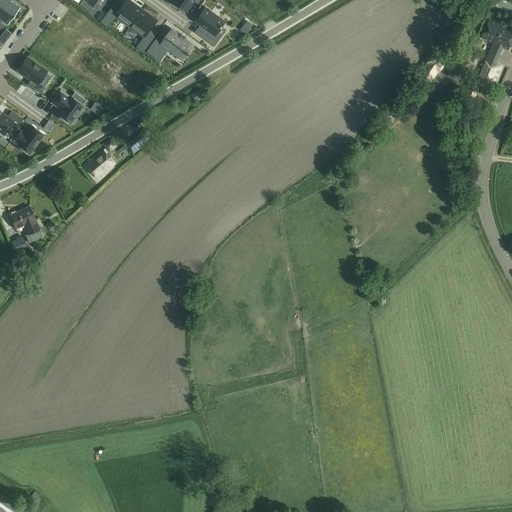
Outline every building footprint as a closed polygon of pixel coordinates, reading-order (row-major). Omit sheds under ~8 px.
[(0,0),(0,13),(9,0),(0,0)] [(9,0),(0,13),(0,22),(5,26),(19,7),(19,6),(19,7),(15,3),(10,0),(9,0)] [(84,0),(88,2),(84,7),(94,15),(98,9),(95,6),(99,0),(84,0)] [(127,0),(122,6),(117,14),(131,25),(143,9),(130,0),(127,0)] [(174,0),(174,1),(187,11),(194,1),(199,4),(201,0),(174,0)] [(113,5),(106,14),(111,18),(118,9),(113,5)] [(206,8),(196,21),(204,26),(198,34),(215,46),(221,38),(216,34),(221,27),(222,28),(224,26),(223,25),(225,22),(206,8)] [(143,9),(131,25),(146,36),(151,28),(157,20),(143,9)] [(103,12),(97,19),(101,22),(106,14),(103,12)] [(502,67),(497,65),(498,61),(498,60),(499,56),(500,56),(504,48),(509,50),(511,43),(511,28),(491,19),(483,38),(495,44),(487,61),(478,83),(493,89),(502,67)] [(6,30),(0,37),(0,43),(3,46),(11,34),(6,30)] [(154,41),(146,52),(153,57),(158,50),(162,52),(166,47),(183,59),(187,53),(188,53),(189,51),(193,45),(184,39),(180,36),(172,30),(163,42),(161,45),(154,41)] [(150,33),(144,42),(148,45),(155,36),(150,33)] [(434,55),(420,74),(430,81),(438,70),(439,71),(445,63),(434,55)] [(26,58),(17,70),(30,79),(27,84),(40,93),(44,87),(38,82),(46,72),(26,58)] [(475,83),(469,95),(475,98),(480,86),(475,83)] [(60,89),(51,102),(57,107),(58,106),(61,108),(57,114),(70,124),(73,119),(75,120),(80,114),(78,112),(83,106),(82,105),(86,100),(75,92),(71,97),(60,89)] [(191,95),(196,102),(204,95),(199,89),(191,95)] [(11,111),(8,115),(20,124),(23,120),(11,111)] [(0,131),(1,133),(5,127),(6,128),(7,126),(11,120),(6,117),(6,116),(5,116),(0,112),(0,131)] [(20,131),(14,140),(18,143),(17,145),(29,154),(43,135),(31,126),(25,134),(20,131)] [(151,137),(146,131),(127,146),(133,154),(145,145),(143,143),(151,137)] [(0,136),(0,144),(4,147),(8,142),(0,136)] [(118,147),(112,140),(105,146),(111,153),(118,147)] [(115,164),(104,150),(86,165),(98,179),(115,164)] [(43,237),(29,207),(16,213),(14,211),(11,213),(11,215),(9,216),(15,230),(26,225),(27,227),(25,228),(28,235),(26,236),(29,243),(43,237)] [(16,253),(27,247),(22,237),(24,242),(19,245),(17,240),(11,243),(16,253)]
